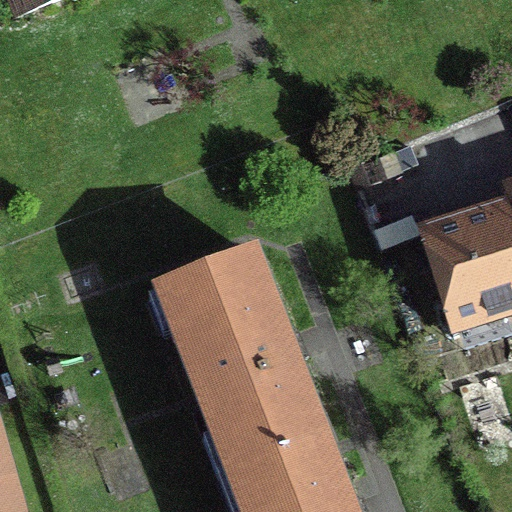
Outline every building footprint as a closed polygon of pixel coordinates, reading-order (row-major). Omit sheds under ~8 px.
[(0,0),(0,16),(10,43),(128,0),(0,0)] [(506,225),(423,250),(452,347),(511,329),(511,202),(501,206),(506,225)] [(150,300),(214,471),(318,432),(255,261),(150,300)] [(214,471),(228,511),(348,511),(318,432),(214,471)] [(14,511),(0,456),(0,511),(14,511)]
